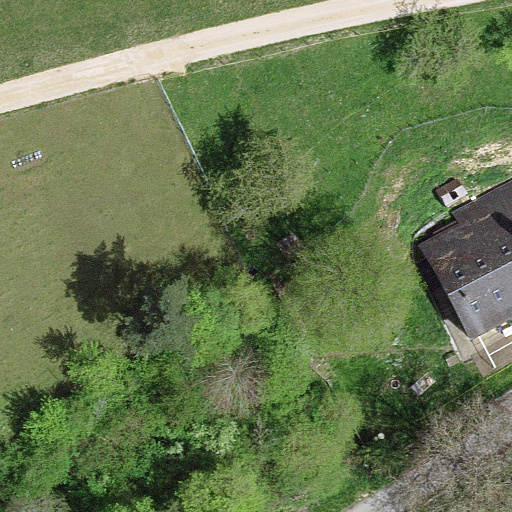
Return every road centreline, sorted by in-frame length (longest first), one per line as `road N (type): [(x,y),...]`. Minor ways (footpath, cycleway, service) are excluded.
road 1 (track): [(0,90),(159,45),(400,0)]
road 2 (residential): [(511,420),(369,511)]
